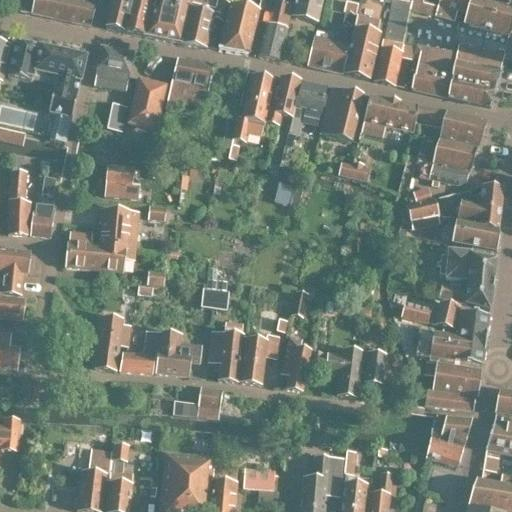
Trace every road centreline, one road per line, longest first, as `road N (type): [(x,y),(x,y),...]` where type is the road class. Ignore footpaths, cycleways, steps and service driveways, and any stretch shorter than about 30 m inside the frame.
road 1 (residential): [(511,124),(96,35)]
road 2 (residential): [(54,250),(96,35)]
road 3 (residential): [(494,371),(511,223)]
road 4 (residential): [(453,511),(494,371)]
